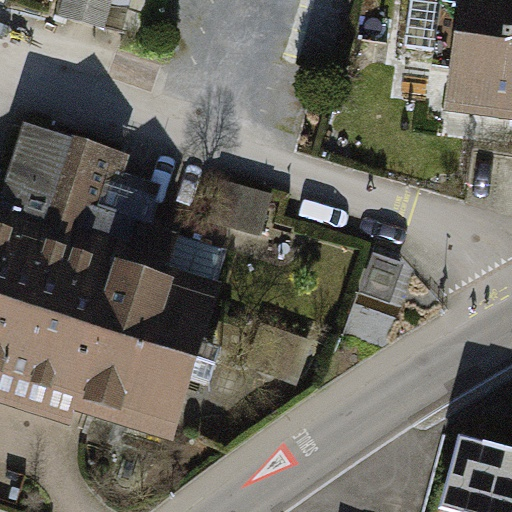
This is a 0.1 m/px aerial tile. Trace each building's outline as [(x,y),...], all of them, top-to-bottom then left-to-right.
[(110,0),(63,0),(59,16),(102,29),(110,0)] [(355,0),(326,0),(316,50),(344,56),(355,0)] [(511,0),(466,0),(454,100),(511,107),(511,0)] [(0,374),(171,429),(212,300),(162,284),(177,238),(103,214),(121,159),(54,138),(38,189),(23,184),(7,234),(0,232),(0,374)] [(511,511),(511,452),(484,445),(465,511),(511,511)]
